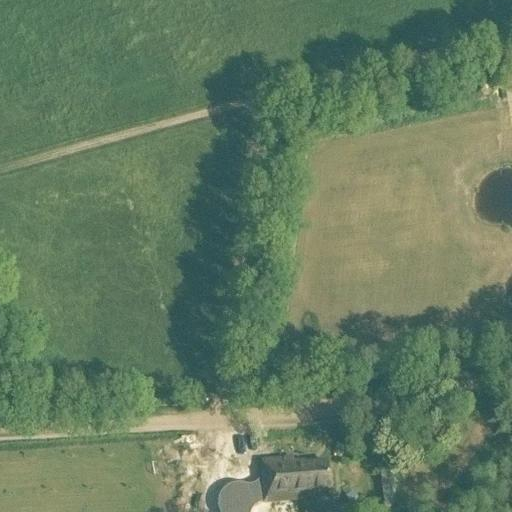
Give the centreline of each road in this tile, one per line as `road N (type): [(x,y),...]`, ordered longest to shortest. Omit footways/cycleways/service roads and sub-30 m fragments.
road 1 (track): [(511,380),(218,419)]
road 2 (track): [(262,99),(0,169)]
road 3 (track): [(511,40),(262,99)]
road 4 (track): [(218,419),(0,430)]
